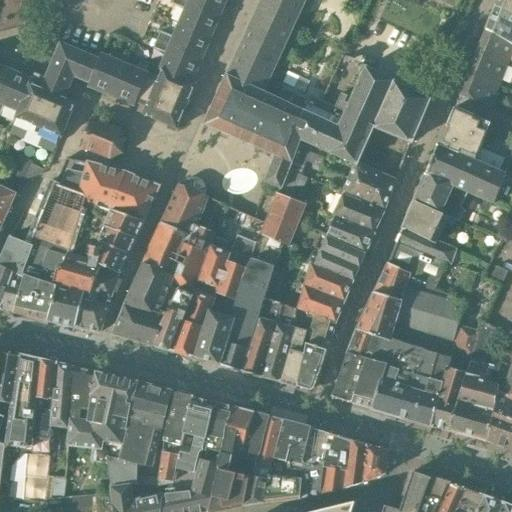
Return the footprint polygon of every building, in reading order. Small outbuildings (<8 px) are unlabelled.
[(185,9),(179,22),(212,37),(221,14),(187,0),(173,0),(172,4),(185,9)] [(227,0),(187,0),(221,14),(227,0)] [(227,74),(205,124),(206,124),(219,130),(220,131),(276,155),(271,167),(271,169),(266,181),(268,182),(275,184),(282,187),(289,170),(295,156),(300,144),(301,140),(311,116),(270,97),(264,94),(305,0),(259,0),(247,27),(227,74)] [(511,0),(497,0),(496,4),(511,13),(511,0)] [(511,13),(496,4),(486,28),(511,44),(511,13)] [(161,31),(157,39),(203,59),(212,37),(179,22),(173,36),(161,31)] [(477,51),(507,64),(511,52),(511,44),(486,30),(477,51)] [(203,59),(157,39),(154,48),(166,53),(160,67),(193,81),(203,59)] [(32,78),(25,97),(20,111),(18,115),(63,134),(78,100),(66,95),(67,93),(69,88),(74,76),(90,83),(100,59),(85,52),(78,50),(61,42),(51,66),(46,78),(34,73),(32,78)] [(499,85),(507,64),(477,51),(468,72),(499,85)] [(88,86),(112,96),(126,63),(102,53),(100,59),(90,83),(88,86)] [(147,72),(126,63),(112,96),(133,105),(147,72)] [(0,96),(11,69),(0,64),(0,96)] [(143,114),(178,128),(197,82),(193,81),(160,67),(160,68),(162,69),(159,77),(147,72),(133,105),(135,106),(136,102),(146,107),(143,114)] [(311,116),(301,140),(353,162),(358,164),(365,149),(374,127),(411,142),(429,99),(425,97),(366,67),(338,128),(315,118),(314,117),(311,116)] [(20,111),(25,97),(32,78),(11,69),(0,96),(0,115),(2,117),(7,105),(20,111)] [(490,106),(498,85),(499,85),(468,72),(460,93),(490,106)] [(454,107),(439,144),(476,160),(487,132),(507,141),(511,133),(491,123),(454,107)] [(93,120),(85,147),(109,157),(110,161),(112,160),(112,157),(121,154),(123,155),(124,153),(122,152),(125,142),(128,142),(128,140),(125,140),(120,130),(123,128),(122,127),(119,130),(107,125),(108,122),(107,122),(106,124),(93,120)] [(312,149),(300,144),(295,156),(307,161),(312,149)] [(428,171),(426,175),(468,191),(502,204),(511,208),(511,205),(511,175),(506,173),(500,170),(476,160),(439,144),(435,154),(434,153),(429,166),(430,166),(428,171)] [(506,173),(511,159),(511,154),(507,153),(500,170),(506,173)] [(307,161),(295,156),(289,170),(301,175),(307,161)] [(86,203),(101,207),(102,205),(145,221),(159,186),(125,173),(101,166),(66,157),(64,161),(54,188),(76,196),(87,200),(86,203)] [(24,181),(45,170),(20,158),(12,174),(24,181)] [(353,162),(347,177),(391,195),(397,180),(358,164),(353,162)] [(285,181),(296,185),(303,188),(308,178),(301,175),(289,170),(285,181)] [(415,200),(415,201),(450,217),(460,221),(464,210),(461,208),(468,191),(426,175),(415,200)] [(391,195),(347,177),(341,193),(384,211),(391,195)] [(186,182),(184,186),(179,184),(161,222),(192,237),(208,197),(205,196),(206,191),(206,189),(206,187),(206,185),(205,184),(204,182),(202,181),(201,180),(199,179),(197,178),(195,178),(193,178),(191,179),(189,180),(188,181),(186,182)] [(291,198),(296,185),(285,181),(282,187),(280,193),(291,198)] [(0,223),(4,225),(17,193),(0,184),(0,223)] [(76,196),(54,188),(32,244),(69,255),(86,203),(87,200),(76,196)] [(329,189),(320,211),(333,216),(335,217),(375,232),(384,211),(341,193),(329,189)] [(278,193),(269,215),(297,226),(306,204),(291,198),(280,193),(278,193)] [(415,201),(404,227),(437,242),(438,240),(441,241),(450,217),(415,201)] [(105,225),(115,229),(137,237),(145,221),(102,205),(101,207),(99,211),(109,214),(105,225)] [(288,246),(297,226),(269,215),(260,235),(288,246)] [(335,217),(327,236),(366,252),(375,232),(335,217)] [(161,222),(142,265),(175,278),(192,237),(161,222)] [(397,242),(396,244),(396,245),(446,263),(451,265),(457,249),(440,243),(441,241),(438,240),(437,242),(404,227),(397,242)] [(509,237),(511,232),(503,228),(499,238),(502,240),(507,242),(509,237)] [(102,232),(98,241),(130,253),(137,237),(115,229),(112,236),(102,232)] [(244,237),(238,235),(234,244),(240,247),(244,237)] [(29,279),(16,312),(47,319),(69,255),(32,244),(11,236),(0,261),(22,269),(19,276),(29,279)] [(317,259),(315,263),(354,280),(356,276),(359,269),(366,252),(327,236),(326,238),(320,252),(317,259)] [(213,247),(192,237),(175,278),(172,284),(179,287),(194,293),(196,288),(213,247)] [(244,237),(240,247),(247,250),(251,240),(244,237)] [(257,243),(251,240),(247,250),(254,253),(257,243)] [(130,253),(98,241),(90,262),(97,264),(95,269),(118,276),(130,253)] [(254,253),(247,250),(240,247),(234,244),(231,250),(252,259),(254,253)] [(444,337),(455,340),(464,314),(467,303),(434,289),(446,263),(396,245),(389,262),(411,272),(402,300),(401,303),(403,304),(402,308),(400,307),(391,340),(442,355),(444,348),(441,347),(444,337)] [(195,357),(211,311),(217,295),(228,264),(248,270),(252,261),(252,259),(231,250),(230,253),(213,247),(196,288),(194,293),(170,350),(195,357)] [(69,255),(47,319),(74,325),(95,269),(97,264),(90,262),(69,255)] [(22,269),(0,261),(0,308),(6,310),(19,276),(22,269)] [(274,269),(252,261),(248,270),(237,301),(231,318),(236,320),(221,364),(241,370),(259,318),(265,301),(267,292),(271,280),(274,269)] [(354,280),(315,263),(311,262),(303,286),(345,301),(354,280)] [(374,291),(374,292),(402,300),(411,272),(389,262),(388,262),(374,291)] [(217,295),(237,301),(248,270),(228,264),(217,295)] [(170,310),(173,303),(179,287),(172,284),(175,278),(142,265),(130,293),(125,303),(123,312),(115,335),(155,346),(170,310)] [(497,266),(492,276),(504,281),(506,276),(508,271),(500,267),(497,266)] [(74,325),(101,332),(118,276),(95,269),(74,325)] [(271,280),(279,283),(283,271),(274,269),(271,280)] [(19,276),(6,310),(16,312),(29,279),(19,276)] [(267,292),(275,294),(279,283),(271,280),(267,292)] [(336,323),(345,301),(303,286),(295,310),(318,317),(336,323)] [(194,293),(179,287),(173,303),(182,306),(179,314),(170,310),(155,346),(170,350),(194,293)] [(281,296),(275,294),(267,292),(265,301),(272,303),(278,305),(281,296)] [(374,292),(357,330),(383,337),(391,340),(400,307),(402,308),(403,304),(401,303),(402,300),(374,292)] [(231,318),(211,311),(195,357),(221,364),(236,320),(231,318)] [(464,314),(455,340),(450,356),(433,426),(451,431),(476,343),(482,322),(464,314)] [(318,317),(313,331),(332,337),(336,323),(318,317)] [(241,370),(262,376),(279,326),(280,324),(259,318),(241,370)] [(296,331),(279,326),(262,376),(281,381),(296,331)] [(348,353),(370,360),(375,361),(383,337),(357,330),(348,353)] [(304,334),(296,331),(281,381),(297,386),(309,344),(312,336),(304,334)] [(312,336),(309,344),(327,350),(332,337),(313,331),(312,336)] [(511,335),(511,336),(502,354),(511,358),(511,366),(486,439),(486,440),(511,448),(511,335)] [(374,408),(433,426),(450,356),(455,340),(444,337),(441,347),(444,348),(442,355),(391,340),(383,337),(375,361),(390,365),(374,408)] [(511,358),(502,354),(476,343),(451,431),(486,439),(511,366),(511,358)] [(327,350),(309,344),(297,386),(310,390),(315,387),(327,350)] [(0,403),(15,406),(22,356),(0,351),(0,442),(2,443),(6,420),(0,418),(0,403)] [(353,402),(370,360),(348,353),(333,396),(353,402)] [(6,446),(2,480),(11,481),(12,467),(24,454),(26,454),(31,455),(41,361),(22,356),(15,406),(9,445),(6,445),(6,446)] [(375,361),(370,360),(353,402),(374,408),(390,365),(375,361)] [(41,361),(31,455),(49,456),(50,449),(57,364),(41,361)] [(57,364),(50,449),(60,450),(61,439),(59,439),(60,427),(71,429),(71,419),(75,368),(57,364)] [(75,368),(71,419),(81,421),(82,411),(91,413),(101,374),(75,368)] [(71,429),(68,448),(97,452),(94,461),(108,463),(112,487),(131,484),(137,484),(138,463),(119,459),(122,448),(143,383),(101,374),(91,413),(88,424),(81,423),(81,421),(71,419),(71,429)] [(122,448),(119,459),(138,463),(153,467),(175,392),(143,383),(122,448)] [(181,444),(184,437),(196,397),(179,393),(166,440),(181,444)] [(158,485),(158,486),(161,485),(170,484),(173,473),(191,478),(198,455),(200,455),(202,452),(204,453),(205,448),(203,447),(217,402),(196,397),(184,437),(194,439),(191,452),(180,449),(165,446),(158,485)] [(236,408),(217,402),(203,447),(205,448),(204,453),(222,457),(236,408)] [(222,457),(219,468),(211,496),(210,499),(206,511),(214,511),(243,506),(250,480),(241,479),(246,463),(241,462),(255,413),(236,408),(222,457)] [(255,413),(241,462),(246,463),(256,466),(271,417),(255,413)] [(267,475),(273,458),(284,421),(271,417),(256,466),(252,481),(250,480),(243,506),(259,503),(265,484),(267,475)] [(281,468),(302,472),(312,428),(284,421),(273,458),(282,460),(281,468)] [(329,433),(312,428),(302,472),(301,479),(297,498),(300,498),(319,495),(323,468),(329,433)] [(343,489),(346,472),(350,440),(329,433),(323,468),(319,495),(331,492),(343,489)] [(366,482),(369,445),(350,440),(346,472),(343,489),(344,489),(345,489),(362,484),(363,483),(366,482)] [(386,449),(369,445),(366,482),(385,473),(390,456),(389,452),(386,449)] [(162,494),(157,495),(158,511),(206,511),(210,499),(211,496),(219,468),(200,463),(192,491),(176,493),(175,488),(166,489),(167,494),(162,494)] [(433,478),(414,472),(396,509),(402,511),(419,511),(423,506),(425,501),(423,500),(433,478)] [(267,475),(265,484),(259,503),(263,502),(297,498),(301,479),(267,475)] [(51,476),(50,494),(65,495),(65,477),(51,476)] [(437,511),(451,484),(433,478),(423,500),(425,501),(423,506),(419,511),(437,511)] [(131,484),(112,487),(113,493),(114,511),(133,511),(132,501),(133,501),(131,484)] [(137,484),(131,484),(133,501),(132,501),(133,511),(158,511),(157,495),(162,494),(161,485),(158,486),(158,485),(137,484)] [(456,511),(468,490),(451,484),(437,511),(456,511)] [(468,490),(456,511),(476,511),(485,496),(468,490)] [(112,493),(100,494),(102,511),(114,511),(113,493),(112,493)] [(102,511),(100,494),(89,495),(90,511),(102,511)] [(90,511),(89,495),(77,497),(79,511),(90,511)] [(485,496),(476,511),(511,511),(511,505),(506,504),(485,496)] [(79,511),(77,497),(66,498),(67,511),(79,511)] [(67,511),(66,498),(54,499),(55,511),(67,511)] [(45,504),(44,511),(55,511),(54,499),(46,500),(45,504)] [(352,511),(356,501),(312,511),(352,511)]
